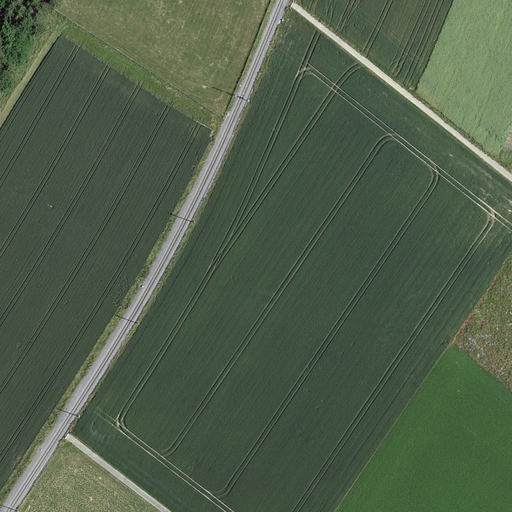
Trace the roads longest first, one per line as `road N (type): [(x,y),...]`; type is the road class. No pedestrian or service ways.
road 1 (unclassified): [(511,178),(292,3)]
road 2 (residential): [(166,511),(66,436)]
